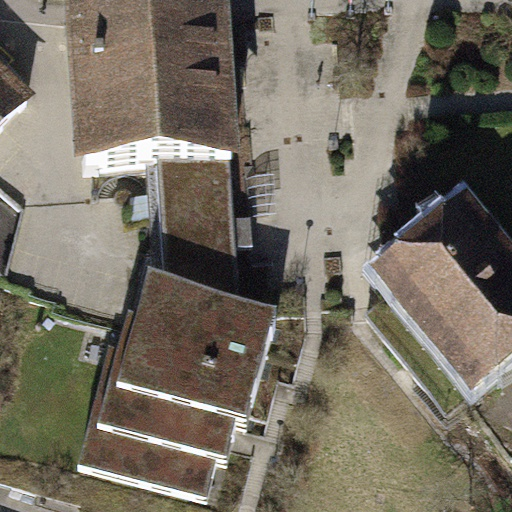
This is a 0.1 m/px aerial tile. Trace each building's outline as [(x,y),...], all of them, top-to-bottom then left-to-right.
[(87,179),(149,175),(149,172),(234,167),(224,4),(223,0),(78,0),(79,11),(88,163),(86,163),(87,179)] [(0,76),(0,138),(31,106),(0,76)] [(149,172),(149,175),(155,266),(165,268),(161,289),(152,286),(143,325),(132,322),(123,361),(112,358),(83,476),(93,478),(84,511),(240,511),(255,459),(234,454),(240,434),(249,437),(279,319),(242,311),(234,167),(149,172)] [(26,216),(0,192),(0,268),(11,279),(26,216)] [(396,299),(370,321),(456,425),(484,401),(479,396),(511,368),(511,255),(510,257),(469,208),(380,279),(396,299)]
